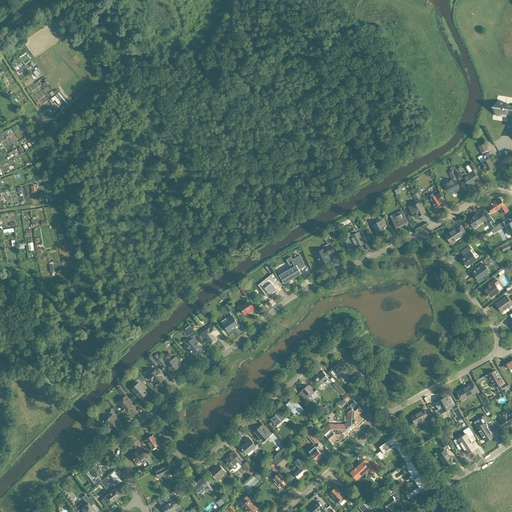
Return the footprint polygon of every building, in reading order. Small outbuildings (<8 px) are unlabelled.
[(48,86),(43,90),(50,98),(55,93),(48,86)] [(52,98),(58,105),(60,103),(65,107),(70,102),(60,91),(52,98)] [(498,102),(497,110),(502,111),(501,116),(508,117),(508,115),(510,115),(511,123),(511,128),(511,129),(510,128),(509,135),(511,135),(511,106),(510,106),(510,105),(509,105),(509,106),(505,105),(505,104),(506,104),(506,103),(498,102)] [(484,144),(480,146),(479,147),(482,152),(487,150),(484,144)] [(481,163),(482,162),(485,167),(483,168),(485,172),(494,167),(489,158),(491,157),(489,153),(484,156),(483,154),(478,157),(481,163)] [(462,174),(464,177),(463,177),(467,185),(474,180),(475,182),(478,179),(473,171),(467,175),(465,172),(462,174)] [(453,179),(444,184),(446,188),(449,187),(452,194),(460,190),(457,183),(455,183),(453,179)] [(425,197),(426,198),(428,202),(431,200),(435,207),(441,203),(439,198),(444,195),(441,191),(439,187),(436,189),(437,190),(428,195),(425,197)] [(413,208),(410,209),(414,217),(417,215),(418,216),(425,212),(421,204),(423,203),(418,192),(417,192),(416,191),(413,193),(414,194),(413,195),(416,201),(417,203),(412,206),(413,208)] [(487,206),(490,210),(491,212),(495,210),(496,211),(499,209),(503,214),(508,211),(505,206),(504,206),(500,199),(492,204),(492,203),(487,206)] [(375,232),(378,237),(387,232),(385,228),(385,227),(384,227),(383,225),(385,224),(382,219),(384,218),(380,209),(377,210),(381,220),(373,224),(377,231),(375,232)] [(396,227),(399,226),(405,223),(403,219),(405,218),(403,213),(402,210),(396,213),(398,217),(392,220),(396,227)] [(476,215),(468,220),(473,227),(478,224),(484,220),(486,219),(480,210),(475,214),(476,215)] [(488,217),(486,219),(492,229),(495,227),(488,217)] [(64,232),(62,220),(56,221),(60,239),(64,238),(63,233),(64,232)] [(499,223),(499,224),(502,229),(504,227),(504,226),(506,225),(511,236),(511,235),(511,221),(509,224),(506,220),(499,223)] [(467,233),(466,234),(465,233),(466,233),(460,224),(454,228),(454,229),(445,235),(451,244),(456,241),(455,240),(462,235),(467,244),(472,241),(467,233)] [(345,238),(349,245),(351,250),(362,244),(359,239),(362,237),(359,231),(345,238)] [(325,248),(316,253),(319,259),(317,259),(317,260),(319,265),(330,260),(327,255),(334,251),(332,247),(330,243),(324,246),(325,248)] [(508,243),(500,247),(503,253),(511,249),(511,250),(511,249),(511,244),(511,245),(509,246),(508,243)] [(469,246),(466,249),(462,252),(465,257),(464,258),(463,258),(463,259),(462,259),(467,265),(476,259),(469,251),(471,249),(469,246)] [(493,252),(487,257),(488,258),(491,261),(496,257),(494,254),(493,252)] [(291,268),(279,275),(284,284),(301,274),(299,270),(305,266),(302,260),(296,264),(297,265),(291,268)] [(483,264),(476,270),(472,272),(477,279),(481,276),(482,278),(486,275),(490,272),(483,264)] [(270,275),(263,281),(267,286),(264,288),(266,290),(263,292),(267,296),(279,287),(278,286),(279,286),(281,285),(274,273),(270,275)] [(491,286),(485,290),(490,297),(494,295),(495,295),(497,294),(497,293),(499,291),(502,289),(499,284),(499,283),(496,279),(490,284),(491,286)] [(246,297),(249,295),(243,287),(240,288),(246,297)] [(511,303),(506,296),(495,304),(502,312),(511,304),(511,303)] [(240,313),(243,316),(254,308),(252,305),(251,305),(249,302),(240,308),(242,311),(240,313)] [(228,311),(232,309),(228,303),(224,305),(228,311)] [(223,324),(225,328),(228,332),(231,330),(232,329),(231,328),(238,323),(232,315),(228,318),(230,320),(223,324)] [(208,340),(207,341),(210,345),(216,340),(214,337),(219,333),(212,324),(209,326),(210,328),(203,333),(208,340)] [(186,330),(189,335),(192,339),(187,343),(189,346),(188,347),(191,351),(190,351),(191,352),(193,354),(197,351),(198,353),(202,350),(197,344),(198,343),(194,337),(194,338),(191,334),(194,331),(190,326),(186,330)] [(157,354),(153,357),(162,368),(167,365),(172,372),(182,364),(176,357),(172,360),(169,357),(163,361),(157,354)] [(151,356),(148,358),(155,366),(158,363),(151,356)] [(335,362),(331,366),(333,367),(332,368),(337,374),(339,372),(344,378),(349,374),(341,366),(342,365),(339,361),(336,364),(335,362)] [(156,385),(164,379),(161,375),(162,374),(162,375),(158,369),(156,371),(155,369),(152,371),(153,372),(147,377),(151,381),(153,379),(157,383),(156,385)] [(495,370),(488,374),(495,388),(497,387),(500,385),(503,383),(501,379),(500,380),(495,370)] [(317,382),(316,383),(319,387),(322,384),(322,385),(329,379),(325,375),(326,375),(323,371),(314,379),(317,382)] [(131,388),(134,391),(141,399),(147,393),(147,392),(142,388),(145,386),(138,378),(135,381),(137,383),(131,388)] [(355,384),(352,381),(348,385),(345,387),(348,390),(355,384)] [(457,395),(458,396),(458,397),(459,397),(460,399),(465,396),(465,397),(472,394),(472,393),(477,391),(472,383),(461,389),(461,390),(457,392),(458,394),(457,395)] [(118,389),(120,392),(123,395),(127,391),(122,385),(118,389)] [(308,385),(300,393),(303,396),(306,399),(311,395),(314,398),(317,395),(314,392),(311,389),(308,385)] [(505,394),(502,390),(500,385),(497,387),(499,391),(498,392),(500,396),(505,394)] [(342,395),(345,392),(341,386),(337,390),(342,395)] [(483,393),(478,395),(484,406),(489,403),(483,393)] [(124,409),(124,410),(125,409),(127,412),(133,406),(130,403),(131,401),(126,396),(120,401),(123,404),(121,405),(124,409)] [(436,405),(436,406),(437,406),(441,412),(453,405),(451,402),(450,402),(447,397),(435,403),(437,405),(436,405)] [(339,403),(343,407),(348,403),(344,398),(339,403)] [(284,405),(288,409),(293,415),(297,412),(299,414),(304,410),(297,401),(295,403),(291,399),(284,405)] [(362,410),(354,402),(349,406),(352,409),(348,413),(348,415),(350,417),(349,422),(347,422),(344,425),(340,425),(337,427),(335,425),(332,428),(329,424),(321,431),(331,443),(336,438),(339,438),(340,440),(348,433),(348,428),(350,427),(355,427),(363,420),(358,414),(362,410)] [(458,407),(453,410),(456,416),(454,418),(456,422),(464,418),(458,407)] [(424,409),(411,417),(415,424),(419,421),(428,416),(424,409)] [(109,413),(111,416),(105,421),(108,425),(108,426),(109,425),(112,429),(117,425),(116,423),(120,419),(119,419),(121,417),(118,413),(116,415),(112,411),(109,413)] [(271,419),(274,423),(276,425),(283,418),(287,422),(289,420),(282,412),(280,414),(278,411),(275,414),(275,415),(271,419)] [(500,420),(502,423),(505,427),(511,423),(511,411),(508,414),(506,411),(501,414),(503,418),(500,420)] [(482,424),(476,427),(478,431),(479,431),(483,437),(482,438),(485,442),(494,437),(492,433),(491,433),(491,432),(490,433),(486,426),(487,426),(485,423),(490,421),(485,414),(478,418),(482,424)] [(427,420),(431,426),(437,423),(434,417),(427,420)] [(254,432),(258,436),(263,442),(269,436),(274,432),(267,424),(265,426),(263,424),(254,432)] [(309,433),(306,435),(315,444),(319,441),(311,432),(314,429),(311,426),(307,430),(309,433)] [(460,443),(456,445),(459,450),(463,447),(467,453),(475,448),(471,442),(472,442),(469,437),(473,434),(469,427),(463,431),(466,435),(458,440),(460,443)] [(376,454),(381,459),(386,456),(384,453),(385,453),(384,453),(395,445),(407,462),(410,460),(412,459),(399,439),(398,439),(399,440),(397,441),(394,436),(394,437),(393,435),(393,434),(386,440),(387,443),(385,444),(384,443),(379,447),(381,450),(382,450),(376,454)] [(146,440),(149,444),(152,449),(156,447),(158,450),(162,447),(160,443),(159,444),(153,436),(153,435),(145,440),(146,440)] [(242,449),(243,450),(247,454),(252,449),(256,453),(259,450),(248,437),(245,440),(247,442),(241,447),(242,449)] [(442,447),(447,444),(444,438),(439,442),(442,447)] [(310,448),(311,449),(309,452),(313,456),(312,457),(314,460),(315,459),(316,460),(322,455),(318,450),(321,447),(318,444),(315,446),(313,445),(312,445),(310,447),(310,448)] [(138,451),(131,455),(136,463),(140,461),(141,463),(142,464),(146,461),(147,461),(150,465),(154,462),(149,455),(145,448),(142,450),(141,447),(137,450),(138,451)] [(445,450),(438,454),(446,467),(453,462),(452,461),(452,460),(451,459),(451,460),(445,450)] [(227,462),(227,463),(228,463),(232,467),(233,468),(235,469),(237,467),(237,465),(236,463),(239,461),(239,464),(241,464),(241,460),(233,451),(229,455),(230,456),(226,460),(227,462)] [(280,452),(277,456),(281,461),(285,458),(280,452)] [(294,474),(298,478),(308,470),(305,466),(306,465),(301,460),(300,461),(297,459),(294,462),(300,469),(294,474)] [(272,460),(264,467),(267,470),(269,468),(275,474),(279,470),(276,466),(272,460)] [(375,462),(371,466),(366,460),(363,462),(356,468),(355,468),(354,469),(355,470),(352,472),(353,474),(353,475),(357,479),(367,470),(371,474),(374,472),(375,473),(377,471),(381,468),(375,462)] [(407,462),(404,464),(412,475),(414,474),(417,478),(414,480),(419,487),(407,495),(410,498),(428,486),(414,466),(410,460),(407,462)] [(95,462),(88,468),(91,471),(89,472),(91,476),(93,474),(95,477),(92,480),(95,483),(96,485),(102,481),(98,476),(103,472),(95,462)] [(247,471),(251,467),(246,462),(242,465),(247,471)] [(163,470),(164,470),(161,464),(152,469),(155,474),(149,478),(150,481),(149,482),(150,484),(149,484),(150,485),(152,484),(154,487),(157,494),(164,491),(159,481),(167,476),(163,470)] [(211,474),(212,475),(216,479),(225,471),(218,464),(215,466),(216,468),(210,473),(211,474)] [(275,481),(274,482),(277,486),(279,484),(282,487),(287,483),(286,482),(287,481),(279,472),(276,475),(274,474),(273,475),(272,475),(272,476),(272,477),(275,481)] [(230,473),(227,476),(233,482),(236,479),(230,473)] [(101,482),(103,485),(110,480),(107,477),(101,482)] [(190,483),(193,487),(197,491),(204,485),(210,491),(213,488),(206,480),(203,477),(196,483),(195,482),(193,480),(190,483)] [(245,485),(249,489),(255,484),(252,480),(245,485)] [(389,489),(387,490),(392,497),(392,496),(393,496),(397,493),(392,486),(389,489)] [(329,493),(332,497),(337,502),(338,501),(340,504),(344,499),(343,497),(345,495),(342,491),(340,492),(335,487),(329,493)] [(106,497),(102,500),(106,506),(110,502),(111,503),(121,495),(116,488),(114,489),(110,493),(105,496),(106,497)] [(176,490),(169,494),(165,497),(168,502),(165,504),(167,506),(164,507),(166,511),(176,511),(175,509),(178,507),(176,502),(175,502),(173,497),(179,494),(176,490)] [(241,506),(244,509),(246,511),(248,511),(250,511),(254,511),(258,509),(250,501),(251,500),(247,495),(242,499),(245,503),(241,506)] [(383,503),(385,505),(388,509),(394,504),(397,508),(400,506),(397,502),(393,496),(392,496),(392,497),(391,497),(389,496),(388,495),(386,497),(386,498),(387,500),(383,503)] [(221,505),(216,510),(217,511),(221,508),(225,504),(224,503),(226,502),(223,498),(218,502),(221,505)] [(85,501),(77,507),(81,511),(95,511),(87,502),(86,502),(85,501)] [(374,511),(372,510),(373,509),(365,501),(358,507),(362,511),(374,511)] [(206,511),(209,511),(215,506),(211,502),(204,510),(206,511)] [(318,502),(310,509),(312,511),(323,511),(324,511),(323,511),(329,511),(326,508),(326,507),(325,508),(324,506),(323,507),(318,502)]
